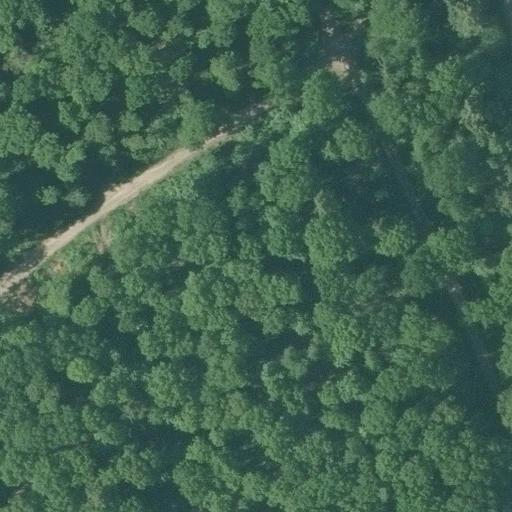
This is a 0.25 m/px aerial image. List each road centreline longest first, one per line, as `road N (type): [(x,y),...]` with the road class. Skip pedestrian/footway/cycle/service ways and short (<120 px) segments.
road 1 (track): [(342,56),(511,437)]
road 2 (track): [(0,279),(56,225),(263,118),(342,56)]
